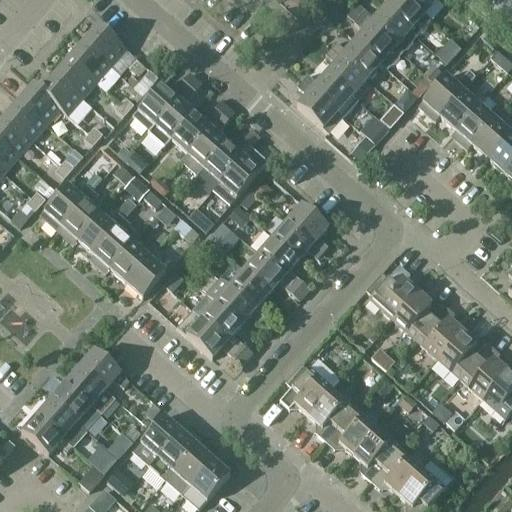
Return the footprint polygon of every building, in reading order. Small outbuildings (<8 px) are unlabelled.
[(424,20),(401,0),(388,0),(392,3),(383,13),(410,36),(424,20)] [(401,0),(424,20),(439,3),(435,0),(401,0)] [(410,36),(383,13),(374,23),(365,15),(359,21),(395,52),(401,58),(404,54),(407,54),(412,49),(412,46),(416,41),(410,36)] [(395,52),(359,21),(353,27),(363,36),(354,45),(381,68),(395,52)] [(126,55),(98,30),(83,47),(111,72),(126,55)] [(381,68),(354,45),(346,55),(336,47),(331,53),(366,85),(381,68)] [(111,72),(83,47),(69,63),(97,88),(111,72)] [(454,60),(445,51),(437,60),(446,69),(454,60)] [(366,85),(331,53),(325,59),(335,68),(326,78),(352,101),(366,85)] [(97,88),(69,63),(54,79),(83,104),(97,88)] [(426,79),(432,85),(440,76),(434,70),(426,79)] [(158,82),(149,75),(144,81),(145,81),(135,93),(142,99),(158,82)] [(352,101),(326,78),(317,87),(308,79),(302,86),(344,122),(358,106),(352,101)] [(83,104),(54,79),(41,95),(33,88),(33,89),(68,120),(83,104)] [(160,89),(137,115),(154,130),(194,84),(188,79),(171,98),(160,89)] [(426,79),(426,80),(412,96),(418,101),(432,85),(426,79)] [(446,80),(422,106),(423,107),(419,111),(435,126),(439,121),(471,86),(464,80),(456,90),(446,80)] [(194,84),(154,130),(147,137),(164,151),(170,144),(193,118),(183,109),(201,89),(194,84)] [(344,122),(302,86),(297,92),(306,100),(297,111),(323,134),(329,139),(344,122)] [(471,86),(439,121),(455,135),(455,136),(478,110),(469,101),(477,92),(471,86)] [(68,120),(33,89),(18,105),(47,130),(60,115),(68,121),(68,120)] [(408,112),(416,103),(407,94),(399,103),(408,112)] [(478,110),(455,136),(455,135),(451,140),(467,154),(471,150),(503,115),(503,114),(510,106),(504,101),(488,119),(478,110)] [(120,108),(128,115),(134,110),(125,102),(120,108)] [(47,130),(18,105),(4,122),(33,147),(47,130)] [(193,118),(170,144),(186,159),(228,112),(221,106),(203,127),(193,118)] [(115,114),(123,122),(128,115),(120,108),(115,114)] [(228,112),(186,159),(180,166),(196,180),(202,173),(226,147),(216,138),(234,117),(228,112)] [(389,133),(403,118),(396,112),(382,127),(389,133)] [(503,115),(471,150),(488,165),(511,138),(501,129),(509,120),(503,115)] [(33,147),(4,122),(0,126),(0,146),(18,163),(33,147)] [(368,143),(375,149),(389,133),(382,127),(368,143)] [(88,138),(97,145),(102,139),(94,131),(88,138)] [(83,143),(92,151),(97,145),(88,138),(83,143)] [(511,139),(511,138),(488,165),(504,179),(511,169),(511,139)] [(374,149),(365,141),(355,152),(365,160),(374,149)] [(18,163),(0,146),(0,175),(4,179),(18,163)] [(226,147),(202,173),(219,187),(250,151),(244,146),(236,155),(226,147)] [(79,148),(65,164),(55,176),(63,184),(88,156),(79,148)] [(212,195),(229,210),(259,176),(248,167),(257,157),(250,151),(219,187),(212,195)] [(139,200),(148,191),(135,179),(126,188),(139,200)] [(71,184),(42,216),(59,231),(91,195),(85,190),(82,193),(71,184)] [(31,203),(39,210),(54,194),(46,186),(31,203)] [(91,195),(59,231),(75,245),(98,219),(89,210),(97,201),(91,195)] [(21,232),(35,216),(39,210),(31,203),(26,208),(12,224),(21,232)] [(207,235),(215,225),(196,210),(188,219),(207,235)] [(302,210),(287,226),(323,258),(328,252),(318,243),(328,233),(302,210)] [(98,219),(75,245),(92,260),(123,224),(117,219),(109,228),(98,219)] [(123,224),(92,260),(88,264),(100,275),(104,271),(108,274),(131,248),(121,239),(129,229),(123,224)] [(224,225),(210,240),(226,255),(240,241),(224,225)] [(323,258),(287,226),(273,243),(299,266),(307,256),(317,264),(323,258)] [(299,266),(273,243),(258,259),(303,299),(309,293),(290,276),(299,266)] [(131,248),(108,274),(124,288),(156,253),(149,247),(141,257),(131,248)] [(156,253),(124,288),(141,303),(164,277),(153,268),(162,258),(156,253)] [(303,299),(258,259),(244,275),(270,298),(279,288),(297,305),(303,299)] [(400,271),(389,284),(381,277),(365,296),(372,302),(370,305),(393,325),(418,297),(404,286),(410,280),(400,271)] [(270,298),(244,275),(229,291),(265,323),(270,317),(261,308),(270,298)] [(265,323),(229,291),(215,308),(241,331),(250,321),(259,329),(265,323)] [(418,297),(393,325),(415,345),(446,311),(436,303),(430,309),(418,297)] [(206,300),(191,316),(247,365),(252,359),(232,341),(241,331),(215,308),(206,300)] [(446,311),(415,345),(438,365),(462,337),(449,326),(455,319),(446,311)] [(191,316),(176,333),(212,364),(221,353),(241,371),(247,365),(191,316)] [(462,337),(438,365),(460,385),(490,351),(481,342),(475,349),(462,337)] [(490,351),(460,385),(482,405),(507,377),(494,365),(500,359),(490,351)] [(95,355),(79,372),(105,395),(114,385),(124,393),(130,387),(119,378),(120,377),(95,355)] [(379,368),(386,374),(393,367),(385,360),(379,368)] [(318,363),(307,376),(300,369),(284,387),(291,394),(279,407),(289,416),(294,410),(308,421),(332,393),(340,383),(318,363)] [(105,395),(79,372),(65,388),(100,419),(106,412),(97,404),(105,395)] [(511,380),(507,377),(482,405),(505,425),(511,417),(511,380)] [(376,390),(385,398),(392,390),(383,382),(376,390)] [(100,419),(65,388),(51,404),(76,427),(86,435),(100,419)] [(332,393),(308,421),(320,432),(315,438),(325,447),(355,413),(332,393)] [(398,407),(408,415),(414,407),(405,399),(398,407)] [(432,415),(438,407),(429,399),(423,407),(432,415)] [(76,427),(51,404),(37,420),(72,452),(78,446),(68,436),(76,427)] [(159,414),(153,408),(144,418),(150,423),(159,414)] [(355,413),(325,447),(334,455),(340,449),(352,461),(377,433),(355,413)] [(446,425),(455,433),(464,422),(455,415),(446,425)] [(72,452),(37,420),(21,438),(47,461),(57,450),(66,458),(72,452)] [(140,447),(132,457),(148,471),(180,435),(163,420),(140,447)] [(430,422),(423,430),(427,434),(434,434),(438,429),(430,422)] [(139,438),(131,431),(124,439),(131,446),(139,438)] [(377,433),(352,461),(366,472),(360,478),(370,486),(400,453),(377,433)] [(180,435),(148,471),(164,485),(173,476),(196,450),(180,435)] [(131,446),(124,439),(115,449),(123,456),(131,446)] [(7,458),(14,450),(8,445),(1,453),(7,458)] [(196,450),(173,476),(183,485),(174,494),(181,500),(213,464),(196,450)] [(400,453),(370,486),(379,495),(385,489),(397,500),(422,473),(419,470),(420,466),(414,461),(411,463),(400,453)] [(101,459),(93,469),(103,478),(112,468),(101,459)] [(213,464),(181,500),(194,511),(200,511),(229,479),(213,464)] [(422,473),(397,500),(410,511),(428,511),(445,493),(422,473)] [(123,488),(112,478),(105,485),(117,495),(123,488)] [(83,480),(78,487),(88,496),(94,489),(83,480)] [(129,507),(135,500),(128,493),(122,500),(129,507)]
